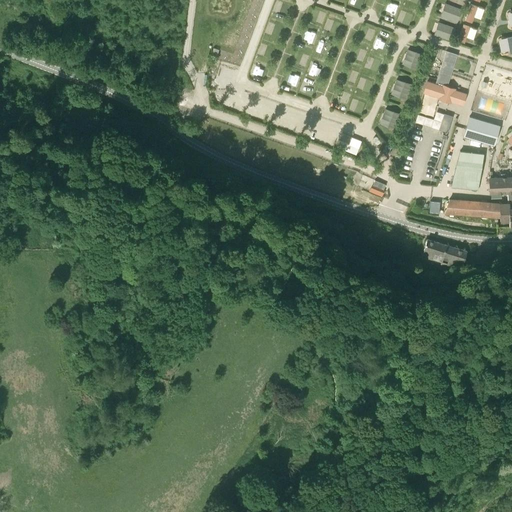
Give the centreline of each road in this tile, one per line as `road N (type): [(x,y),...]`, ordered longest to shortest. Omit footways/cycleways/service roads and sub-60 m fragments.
road 1 (unclassified): [(511,241),(408,226),(237,166),(120,96),(0,49)]
road 2 (track): [(270,0),(240,79),(357,122),(372,117)]
road 3 (track): [(511,69),(313,0)]
road 4 (track): [(464,116),(504,0)]
